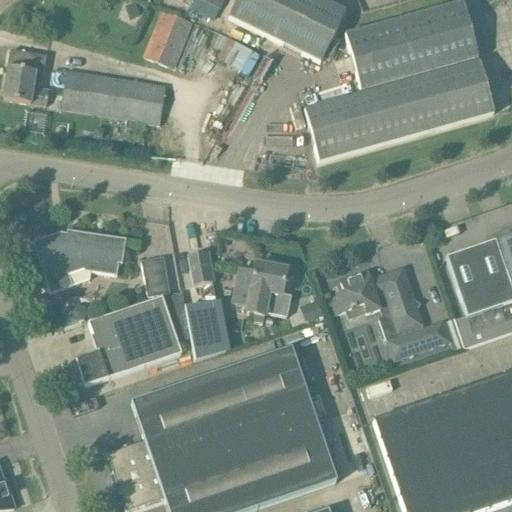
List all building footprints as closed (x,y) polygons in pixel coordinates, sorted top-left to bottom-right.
[(217,21),(225,0),(194,0),(191,12),(217,21)] [(346,16),(312,0),(239,0),(228,24),(320,68),(332,43),(346,16)] [(135,5),(124,9),(129,22),(140,18),(135,5)] [(478,64),(463,8),(373,32),(345,40),(361,96),(478,64)] [(157,12),(139,59),(174,72),(192,25),(157,12)] [(250,77),(259,56),(227,42),(218,63),(250,77)] [(45,62),(9,56),(1,106),(29,110),(29,108),(44,111),(47,93),(32,91),(34,78),(42,79),(45,62)] [(494,119),(479,67),(304,116),(319,168),(494,119)] [(66,74),(60,113),(159,129),(166,90),(66,74)] [(511,232),(501,237),(503,244),(446,264),(465,322),(454,326),(464,355),(511,338),(511,232)] [(46,259),(41,261),(45,275),(41,276),(42,281),(44,280),(50,299),(73,291),(87,286),(88,277),(117,281),(119,269),(122,269),(126,244),(67,236),(66,244),(58,247),(56,243),(42,248),(46,259)] [(206,258),(187,261),(192,289),(212,285),(206,258)] [(170,299),(163,263),(141,267),(147,303),(170,299)] [(237,270),(230,306),(247,309),(245,316),(263,320),(264,316),(286,320),(290,299),(281,297),(286,273),(255,266),(253,273),(237,270)] [(338,306),(331,308),(335,320),(345,317),(351,315),(363,310),(366,317),(366,319),(378,315),(377,313),(386,310),(395,338),(384,342),(392,366),(447,347),(441,329),(422,335),(420,331),(422,331),(417,314),(420,310),(414,305),(403,274),(378,282),(380,286),(371,289),(367,278),(340,287),(344,298),(337,300),(338,306)] [(181,360),(162,303),(88,328),(100,362),(77,370),(85,392),(181,360)] [(215,305),(184,311),(194,366),(225,356),(215,305)] [(264,511),(336,488),(291,354),(131,408),(144,446),(106,459),(124,511),(139,511),(163,504),(166,511),(264,511)] [(511,380),(373,428),(401,511),(500,511),(511,508),(511,380)] [(3,486),(0,477),(0,511),(13,511),(5,485),(3,486)]
